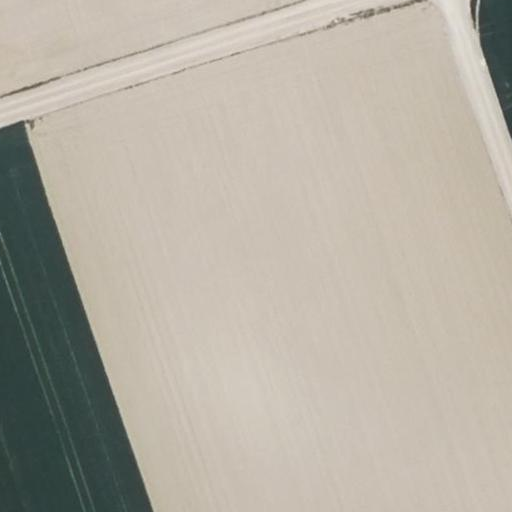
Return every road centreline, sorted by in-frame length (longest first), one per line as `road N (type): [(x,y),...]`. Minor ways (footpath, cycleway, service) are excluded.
road 1 (track): [(0,114),(361,0)]
road 2 (track): [(511,178),(451,0)]
